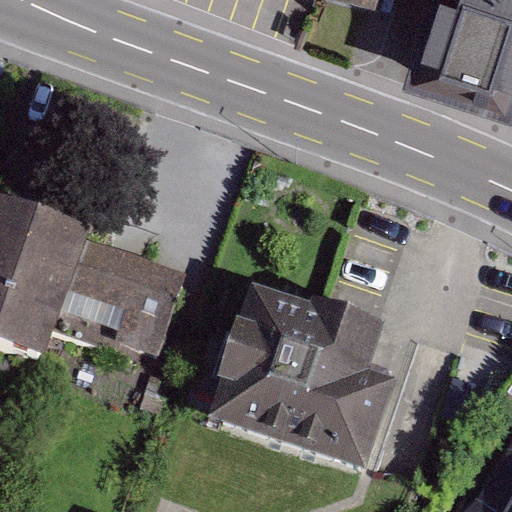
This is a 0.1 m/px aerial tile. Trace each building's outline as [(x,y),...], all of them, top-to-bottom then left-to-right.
[(511,0),(453,0),(424,85),(511,115),(511,0)] [(110,247),(10,209),(0,236),(0,358),(59,380),(110,247)] [(203,284),(114,249),(82,333),(170,367),(203,284)] [(403,351),(271,305),(225,438),(388,495),(419,407),(387,396),(403,351)] [(511,511),(511,475),(489,511),(511,511)]
